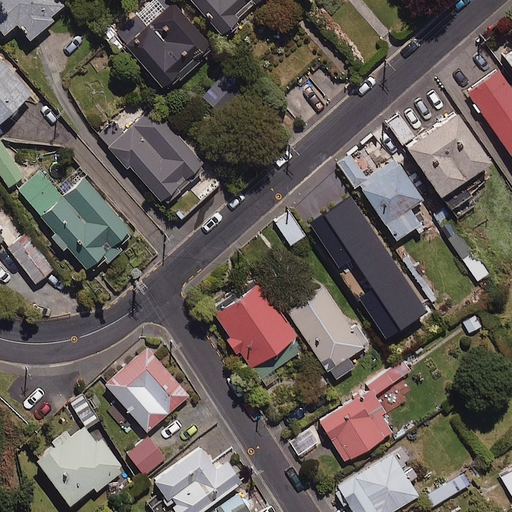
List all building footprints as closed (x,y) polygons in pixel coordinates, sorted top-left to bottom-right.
[(67,8),(60,0),(0,0),(0,35),(17,21),(31,37),(67,8)] [(257,0),(192,0),(219,32),(257,0)] [(210,44),(173,1),(145,25),(135,14),(114,31),(165,90),(197,63),(194,59),(210,44)] [(0,119),(31,93),(0,57),(0,119)] [(511,88),(498,69),(466,91),(511,157),(511,88)] [(250,93),(234,77),(210,102),(226,117),(250,93)] [(220,180),(152,106),(124,132),(114,120),(99,134),(178,219),(220,180)] [(501,175),(456,111),(406,146),(451,210),(501,175)] [(414,135),(400,114),(386,124),(400,144),(414,135)] [(24,175),(0,140),(0,139),(0,168),(11,184),(24,175)] [(350,153),(336,163),(354,186),(367,175),(350,153)] [(423,198),(395,158),(359,184),(397,238),(419,222),(409,208),(423,198)] [(62,196),(40,171),(19,189),(85,267),(102,253),(107,259),(120,249),(114,242),(129,229),(84,177),(62,196)] [(305,234),(289,210),(274,221),(290,244),(305,234)] [(474,251),(451,215),(439,222),(461,259),(474,251)] [(53,268),(27,233),(8,247),(34,282),(53,268)] [(297,336),(260,280),(213,312),(258,379),(299,351),(291,339),(297,336)] [(352,329),(323,285),(287,309),(333,380),(354,366),(347,356),(369,342),(358,325),(352,329)] [(188,394),(146,347),(105,383),(147,431),(188,394)] [(409,369),(402,360),(318,422),(347,462),(391,429),(380,414),(385,410),(374,395),(409,369)] [(87,427),(99,420),(84,396),(70,404),(84,428),(87,427)] [(84,428),(83,426),(70,434),(66,429),(50,440),(53,445),(34,459),(68,506),(93,489),(95,492),(126,470),(102,436),(96,439),(87,427),(84,428)] [(319,442),(309,427),(291,439),(302,454),(319,442)] [(165,457),(148,436),(126,454),(142,475),(165,457)] [(216,468),(200,445),(152,479),(160,489),(148,497),(158,511),(197,511),(241,481),(226,460),(216,468)] [(410,458),(403,446),(337,485),(352,511),(388,511),(418,495),(400,464),(410,458)] [(467,485),(460,474),(425,494),(432,506),(467,485)] [(249,511),(239,494),(217,508),(219,511),(217,511),(249,511)]
